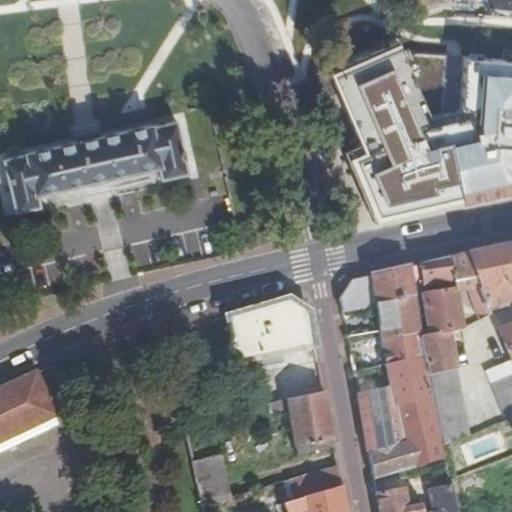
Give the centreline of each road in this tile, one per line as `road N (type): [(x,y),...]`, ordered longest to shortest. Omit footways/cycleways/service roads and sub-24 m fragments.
road 1 (residential): [(0,353),(126,307),(315,259)]
road 2 (residential): [(363,511),(315,259)]
road 3 (residential): [(315,259),(511,214)]
